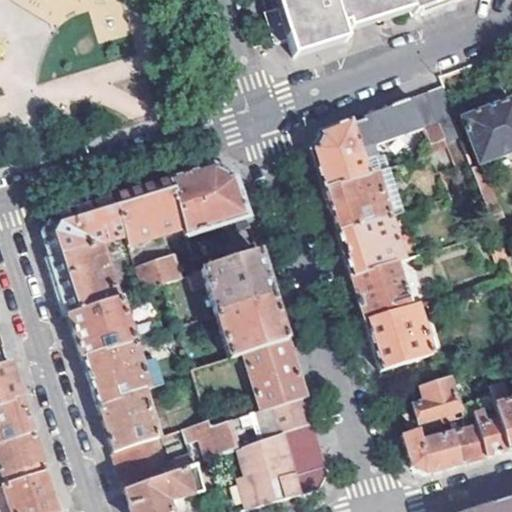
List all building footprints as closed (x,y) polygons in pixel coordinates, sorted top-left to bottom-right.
[(289,49),(291,55),(294,56),(344,38),(341,25),(343,24),(346,23),(348,28),(410,7),(407,0),(274,0),(285,37),(287,43),(289,49)] [(446,0),(407,0),(410,7),(411,13),(446,0)] [(127,39),(126,17),(94,17),(94,40),(127,39)] [(425,94),(438,125),(453,119),(440,87),(425,94)] [(459,118),(478,165),(511,152),(511,101),(511,100),(508,101),(504,87),(485,94),(488,108),(459,118)] [(426,144),(443,138),(438,125),(425,94),(408,100),(420,132),(426,144)] [(308,150),(322,191),(373,175),(389,170),(380,146),(420,132),(408,100),(329,130),(316,135),(308,150)] [(428,152),(426,158),(448,150),(443,138),(426,144),(428,152)] [(233,181),(211,167),(168,181),(183,231),(183,237),(244,217),(241,206),(233,181)] [(333,228),(336,236),(389,219),(403,215),(398,199),(383,204),(373,175),(322,191),(333,228)] [(128,246),(183,231),(168,181),(157,184),(113,198),(125,237),(128,246)] [(479,188),(493,223),(503,218),(489,184),(479,188)] [(50,217),(41,234),(49,259),(100,244),(125,237),(113,198),(105,200),(50,217)] [(343,258),(350,279),(396,265),(402,263),(389,219),(336,236),(343,258)] [(100,244),(49,259),(65,308),(68,316),(117,301),(100,244)] [(187,276),(191,290),(204,286),(214,315),(271,297),(264,276),(257,254),(187,276)] [(136,270),(142,292),(162,286),(161,284),(180,278),(174,258),(136,270)] [(352,288),(364,325),(410,310),(396,265),(350,279),(352,288)] [(241,354),(284,340),(278,321),(271,297),(214,315),(223,345),(208,349),(213,364),(232,357),(241,354)] [(117,301),(68,316),(79,351),(82,359),(134,343),(120,300),(117,301)] [(367,333),(380,373),(433,359),(419,308),(410,310),(364,325),(367,333)] [(241,354),(260,412),(303,399),(294,371),(284,340),(241,354)] [(134,343),(82,359),(94,398),(96,407),(144,392),(149,390),(134,343)] [(206,424),(208,429),(251,416),(232,357),(213,364),(189,371),(206,424)] [(0,406),(20,400),(18,392),(10,365),(0,367),(0,406)] [(411,407),(418,426),(457,415),(449,381),(420,391),(424,403),(411,407)] [(503,386),(490,390),(498,418),(508,452),(511,450),(511,401),(508,403),(503,386)] [(144,392),(96,407),(109,446),(112,454),(155,440),(159,438),(144,392)] [(206,424),(181,432),(186,446),(195,444),(200,442),(206,462),(234,452),(236,451),(229,429),(240,426),(246,430),(266,423),(263,419),(273,416),(277,426),(280,425),(282,435),(311,426),(310,420),(303,399),(260,412),(251,416),(208,429),(206,424)] [(0,406),(0,444),(32,435),(29,427),(20,400),(0,406)] [(483,412),(473,415),(477,427),(486,459),(504,453),(508,452),(498,418),(487,423),(483,412)] [(317,490),(327,475),(311,426),(282,435),(241,450),(249,476),(242,480),(238,482),(245,510),(278,501),(317,490)] [(486,459),(477,427),(451,434),(458,466),(481,460),(486,459)] [(403,445),(411,470),(422,476),(429,474),(420,444),(416,433),(400,438),(403,445)] [(458,466),(451,434),(420,444),(429,474),(452,468),(458,466)] [(0,444),(0,476),(3,487),(44,474),(38,454),(32,435),(0,444)] [(155,440),(112,454),(121,483),(124,490),(180,471),(176,459),(162,462),(155,440)] [(196,466),(201,464),(195,444),(186,446),(188,455),(192,467),(196,466)] [(241,450),(236,451),(234,452),(242,480),(249,476),(241,450)] [(192,467),(188,455),(176,459),(180,471),(192,467)] [(203,493),(196,466),(192,467),(180,471),(124,490),(131,511),(167,511),(167,510),(173,498),(203,493)] [(0,511),(56,511),(47,483),(44,474),(3,487),(0,488),(0,511)] [(511,511),(511,497),(460,511),(511,511)]
